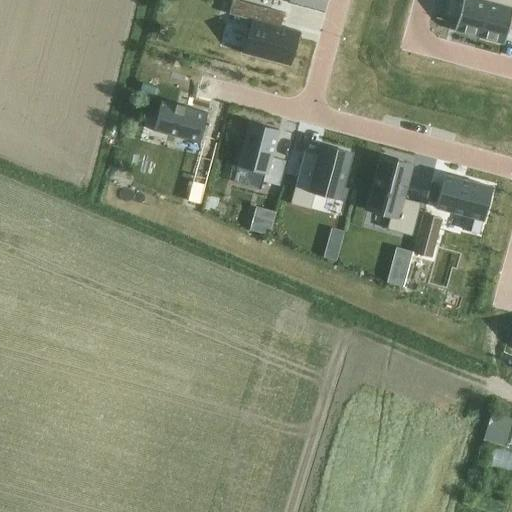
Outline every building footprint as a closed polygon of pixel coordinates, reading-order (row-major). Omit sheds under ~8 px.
[(239,0),(230,0),(227,13),(242,17),(246,2),(239,0)] [(447,0),(443,16),(457,19),(454,30),(479,37),(488,0),(447,0)] [(511,0),(488,0),(479,37),(504,44),(509,24),(511,24),(511,0)] [(252,18),(243,52),(291,65),(301,30),(281,25),(284,13),(265,8),(261,21),(252,18)] [(160,100),(152,130),(199,143),(207,113),(160,100)] [(249,122),(233,182),(260,189),(262,182),(278,186),(285,161),(272,157),(279,130),(249,122)] [(302,157),(290,204),(310,209),(315,193),(339,199),(351,153),(321,145),(316,161),(302,157)] [(380,157),(366,209),(390,216),(386,229),(412,236),(421,203),(403,198),(412,165),(380,157)] [(436,204),(435,208),(465,216),(461,229),(478,234),(482,220),(483,221),(492,187),(463,179),(444,174),(436,204)] [(424,214),(414,253),(431,258),(441,219),(424,214)] [(255,219),(252,231),(267,235),(270,223),(255,219)] [(329,246),(325,260),(337,263),(340,249),(329,246)] [(397,249),(395,259),(409,263),(412,253),(397,249)]
